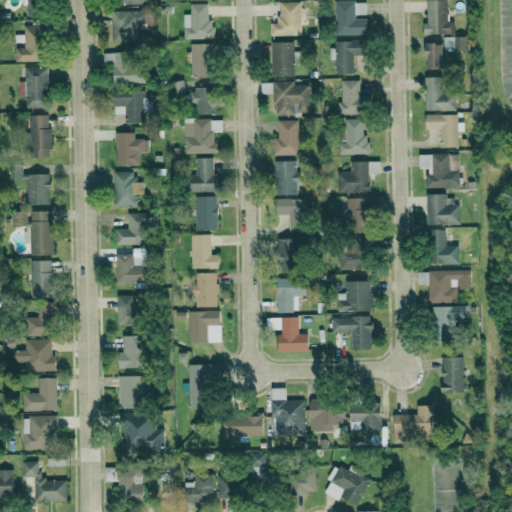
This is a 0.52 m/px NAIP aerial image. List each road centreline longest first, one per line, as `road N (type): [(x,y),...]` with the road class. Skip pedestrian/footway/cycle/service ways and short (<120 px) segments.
road 1 (residential): [(89,511),(78,0)]
road 2 (residential): [(241,0),(249,370)]
road 3 (residential): [(402,368),(394,0)]
road 4 (residential): [(249,370),(402,368)]
